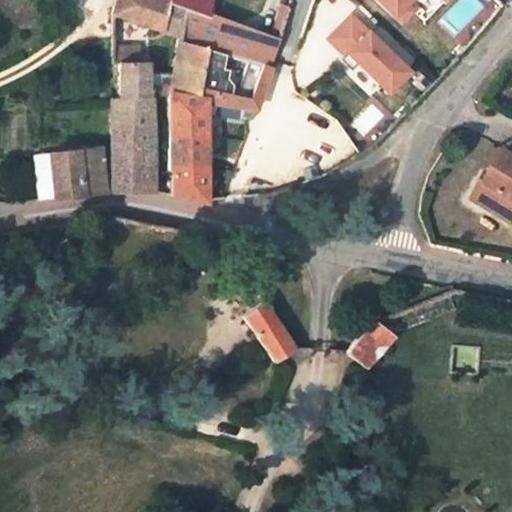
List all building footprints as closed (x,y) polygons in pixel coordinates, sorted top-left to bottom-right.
[(181,7),(163,0),(114,0),(110,16),(110,34),(116,34),(117,27),(127,27),(129,20),(177,36),(181,7)] [(163,0),(181,7),(206,16),(209,0),(163,0)] [(369,0),(393,26),(412,8),(404,0),(437,0),(440,3),(442,0),(369,0)] [(259,66),(269,69),(276,42),(206,16),(181,7),(177,36),(176,39),(205,49),(222,54),(246,62),(259,66)] [(379,93),(405,68),(345,8),(320,34),(379,93)] [(176,39),(167,92),(195,98),(205,49),(176,39)] [(143,192),(143,128),(151,128),(151,98),(145,98),(146,62),(137,61),(137,48),(109,47),(109,66),(118,67),(117,99),(110,99),(109,192),(138,192),(143,192)] [(205,49),(195,98),(167,92),(167,169),(172,170),(169,195),(194,199),(204,201),(203,115),(203,103),(245,108),(259,66),(246,62),(234,94),(216,91),(222,54),(205,49)] [(249,109),(254,109),(269,69),(259,66),(245,108),(203,103),(203,115),(245,121),(249,109)] [(490,204),(508,213),(511,207),(511,125),(498,149),(494,146),(478,175),(469,180),(459,199),(478,210),(490,204)] [(143,192),(151,192),(151,128),(143,128),(143,192)] [(109,192),(102,147),(96,148),(102,193),(109,192)] [(96,148),(47,154),(51,198),(60,197),(102,193),(96,148)] [(43,198),(51,198),(47,154),(37,155),(43,198)] [(508,213),(490,204),(478,210),(503,223),(508,213)] [(196,251),(248,304),(260,297),(206,241),(196,251)] [(292,346),(260,297),(248,304),(242,308),(273,358),(292,346)] [(373,319),(346,347),(362,362),(389,334),(373,319)]
